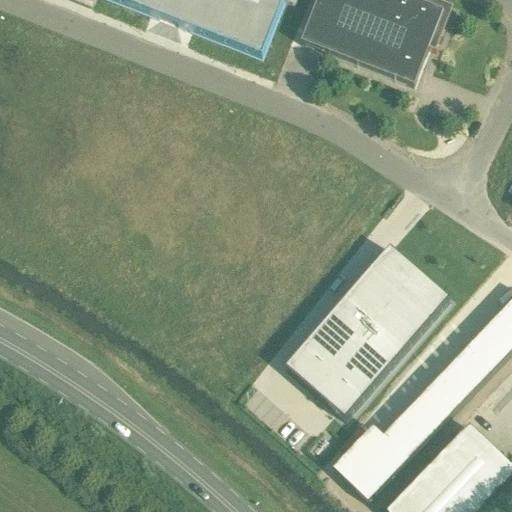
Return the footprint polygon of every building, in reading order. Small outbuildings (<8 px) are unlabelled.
[(100,0),(264,62),(285,7),(295,10),(298,0),(100,0)] [(401,0),(320,0),(302,48),(414,92),(429,54),(436,56),(437,53),(434,52),(450,14),(413,0),(402,0),(401,0)] [(318,261),(264,226),(208,312),(228,325),(224,332),(258,354),(318,261)] [(450,305),(389,253),(287,374),(346,426),(450,305)] [(368,507),(511,357),(511,308),(384,442),(374,432),(333,474),(368,507)] [(511,470),(468,428),(388,511),(480,511),(511,480),(511,470)]
